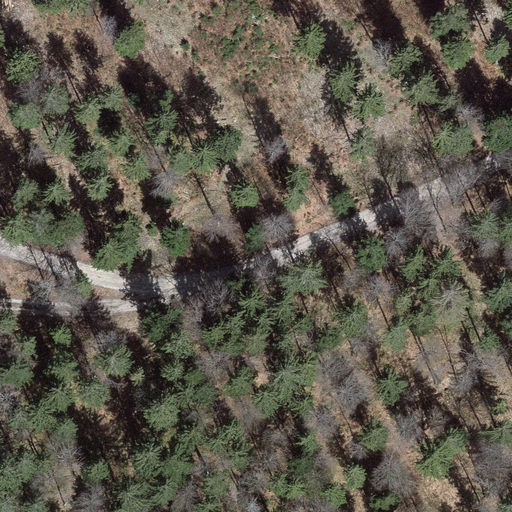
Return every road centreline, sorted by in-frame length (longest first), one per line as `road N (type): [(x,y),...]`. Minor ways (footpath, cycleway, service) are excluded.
road 1 (track): [(0,243),(94,272),(190,280),(261,264),(511,152)]
road 2 (track): [(0,305),(153,301),(190,280)]
